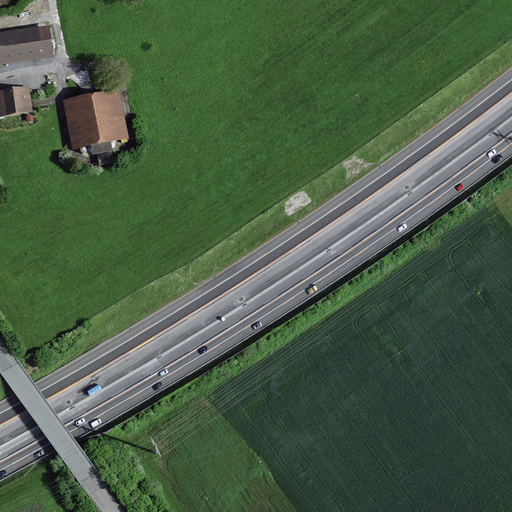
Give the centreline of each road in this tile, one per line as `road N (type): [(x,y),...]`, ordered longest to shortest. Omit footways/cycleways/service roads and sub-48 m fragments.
road 1 (motorway): [(511,87),(238,280),(0,420)]
road 2 (motorway): [(0,463),(263,309),(511,135)]
road 3 (unclassified): [(0,354),(112,511)]
